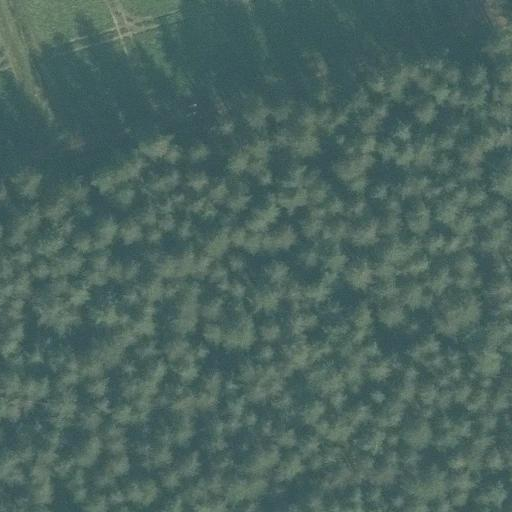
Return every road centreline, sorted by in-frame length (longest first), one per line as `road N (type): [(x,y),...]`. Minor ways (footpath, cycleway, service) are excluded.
road 1 (track): [(0,157),(511,11)]
road 2 (track): [(49,143),(0,9)]
